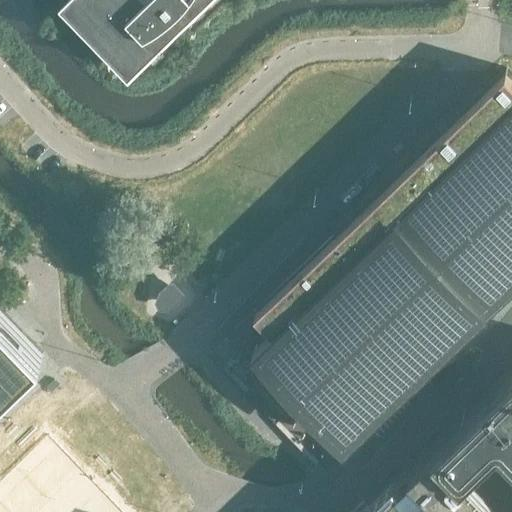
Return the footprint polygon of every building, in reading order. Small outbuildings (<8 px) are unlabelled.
[(70,0),(130,61),(179,13),(180,12),(176,7),(180,3),(182,0),(185,0),(189,3),(190,2),(192,0),(70,0)] [(192,4),(190,2),(189,3),(185,0),(182,0),(180,3),(176,7),(180,12),(179,13),(181,15),(192,4)] [(399,378),(431,347),(465,314),(479,301),(511,268),(511,72),(506,67),(430,140),(354,214),(347,221),(332,235),(256,309),(235,329),(225,339),(218,346),(210,353),(274,418),(283,428),(319,465),(326,459),(333,451),(365,421),(374,412),(384,402),(382,400),(379,397),(392,384),(393,384),(393,383),(394,382),(395,381),(396,380),(399,378)] [(43,352),(0,307),(0,392),(6,387),(43,352)] [(511,511),(511,367),(376,499),(370,505),(369,505),(375,511),(511,511)] [(53,378),(46,385),(51,391),(59,384),(53,378)]
